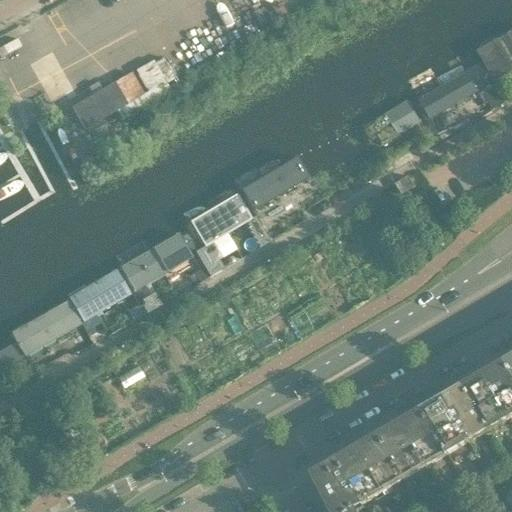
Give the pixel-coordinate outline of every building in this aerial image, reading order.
[(492,81),(511,70),(511,31),(476,52),(492,81)] [(136,72),(148,93),(165,83),(153,62),(136,72)] [(427,122),(492,86),(480,66),(416,101),(427,122)] [(131,74),(72,109),(84,130),(115,112),(143,95),(131,74)] [(376,152),(420,126),(406,104),(363,130),(376,152)] [(318,184),(370,158),(363,145),(311,171),(318,184)] [(254,219),(312,188),(299,164),(241,195),(254,219)] [(408,177),(395,185),(402,195),(414,187),(408,177)] [(200,249),(248,222),(233,197),(186,224),(200,249)] [(132,295),(190,263),(174,236),(117,269),(132,295)] [(80,325),(128,297),(113,272),(65,299),(80,325)] [(143,314),(133,296),(119,304),(126,316),(131,313),(135,319),(143,314)] [(22,360),(78,330),(64,304),(8,334),(22,360)] [(0,374),(22,362),(12,345),(0,352),(0,374)] [(511,373),(506,363),(486,375),(511,418),(511,417),(511,373)] [(486,375),(465,387),(490,430),(511,418),(486,375)] [(465,387),(444,399),(470,443),(490,430),(465,387)] [(444,399),(424,411),(449,455),(470,443),(444,399)] [(422,412),(403,424),(427,467),(449,455),(424,411),(422,412)] [(403,424),(381,436),(406,480),(427,467),(403,424)] [(381,436),(359,449),(385,493),(406,480),(381,436)] [(359,449),(338,461),(363,505),(385,493),(359,449)] [(338,461),(320,472),(315,475),(317,480),(318,482),(322,489),(333,511),(347,511),(356,507),(358,509),(363,505),(338,461)] [(402,511),(396,501),(391,504),(395,511),(402,511)]
